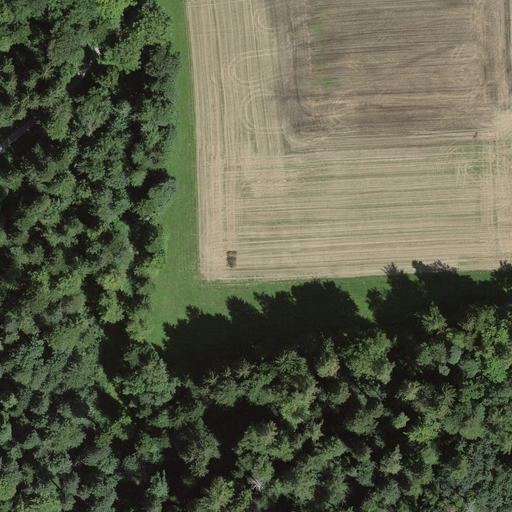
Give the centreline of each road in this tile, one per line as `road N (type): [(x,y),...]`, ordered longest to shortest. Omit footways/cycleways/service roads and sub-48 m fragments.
road 1 (track): [(511,369),(500,376),(408,366),(364,372),(295,430),(232,446),(158,426),(122,395),(112,363),(131,204),(131,109),(117,17)]
road 2 (track): [(0,157),(80,78),(117,17),(117,0)]
road 3 (track): [(456,372),(451,412),(416,511)]
